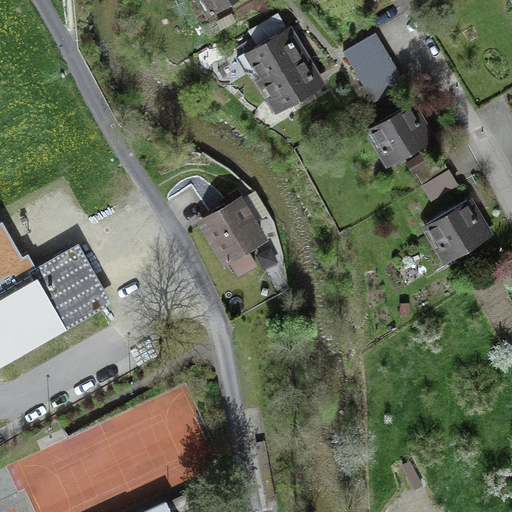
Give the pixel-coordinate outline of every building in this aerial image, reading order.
[(201,0),(210,15),(235,0),(190,0),(193,4),(199,0),(201,0)] [(257,46),(238,58),(246,71),(251,73),(256,71),(262,82),(302,58),(276,16),(249,32),(257,46)] [(350,65),(375,50),(368,37),(342,52),(350,65)] [(375,50),(350,65),(373,103),(398,88),(383,63),(375,50)] [(288,106),(319,87),(302,58),(262,82),(273,100),(281,95),(288,106)] [(429,141),(407,105),(368,129),(382,153),(391,148),(398,160),(429,141)] [(414,174),(422,187),(447,171),(439,158),(414,174)] [(455,184),(447,171),(422,187),(429,199),(455,184)] [(243,247),(260,238),(239,201),(202,222),(223,258),(227,256),(237,274),(253,265),(243,247)] [(440,249),(448,244),(456,256),(487,237),(465,201),(426,225),(440,249)] [(2,221),(0,222),(0,357),(97,302),(68,251),(31,272),(2,221)] [(198,511),(191,496),(167,508),(164,502),(143,511),(198,511)]
